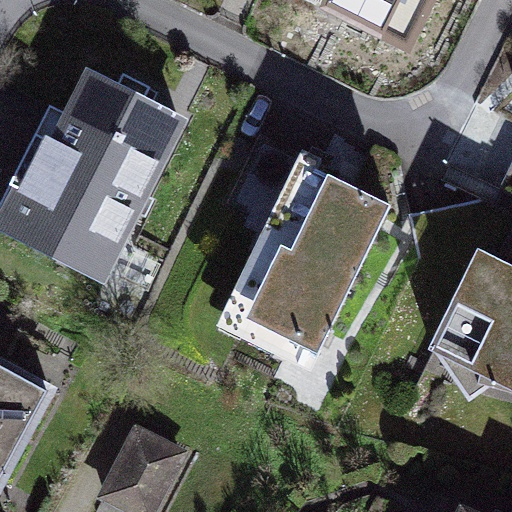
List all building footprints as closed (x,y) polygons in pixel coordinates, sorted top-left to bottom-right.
[(86,75),(43,158),(154,210),(194,126),(86,75)] [(43,158),(1,241),(114,294),(154,210),(43,158)] [(403,221),(293,170),(217,330),(328,382),(403,221)] [(511,259),(472,242),(420,358),(511,398),(511,259)] [(0,508),(60,399),(0,367),(0,508)] [(184,511),(205,469),(146,440),(110,511),(184,511)]
